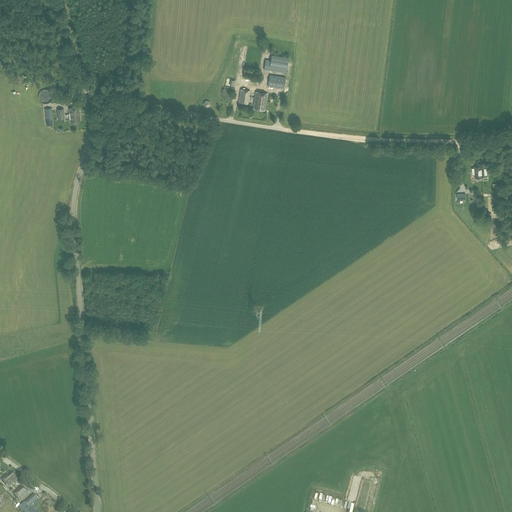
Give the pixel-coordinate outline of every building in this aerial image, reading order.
[(264,69),(286,73),(288,58),(272,55),(271,60),(266,60),(264,69)] [(284,88),(285,77),(270,75),(268,86),(284,88)] [(60,80),(59,89),(71,89),(72,81),(60,80)] [(248,103),(250,91),(241,89),(239,102),(248,103)] [(253,108),(259,109),(265,110),(268,93),(256,92),(253,108)] [(81,122),(79,107),(68,108),(70,123),(81,122)] [(54,125),(52,108),(45,109),(47,126),(54,125)] [(482,177),(488,176),(487,171),(486,163),(479,164),(479,166),(474,167),(475,178),(476,178),(475,179),(476,180),(477,180),(481,180),(482,179),(482,178),(482,177)] [(0,478),(8,488),(18,479),(10,470),(6,474),(5,474),(0,478)] [(28,494),(21,486),(12,493),(20,501),(28,494)] [(34,494),(24,502),(28,507),(38,499),(34,494)]
